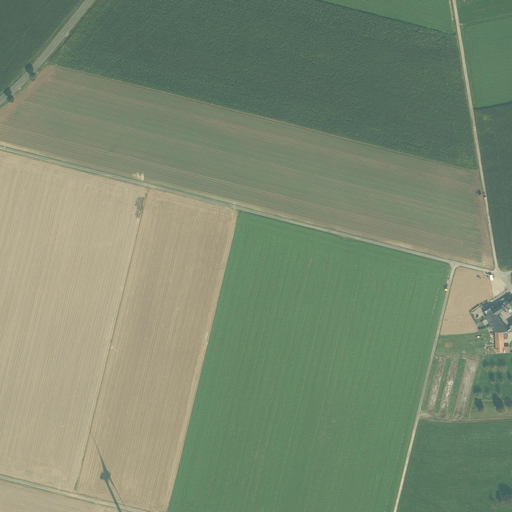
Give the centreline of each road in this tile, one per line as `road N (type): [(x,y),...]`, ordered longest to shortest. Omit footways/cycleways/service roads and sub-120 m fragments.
road 1 (unclassified): [(498,273),(0,147)]
road 2 (unclassified): [(453,0),(498,273)]
road 3 (track): [(454,263),(394,511)]
road 4 (unclassified): [(136,511),(0,477)]
road 5 (tertiary): [(0,101),(90,0)]
